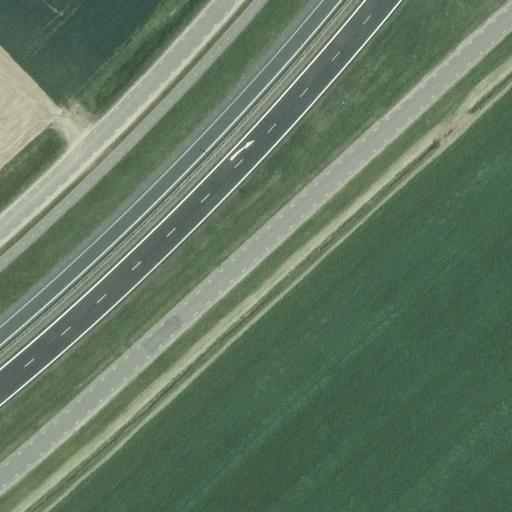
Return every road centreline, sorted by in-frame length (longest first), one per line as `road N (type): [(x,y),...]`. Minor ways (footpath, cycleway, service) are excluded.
road 1 (unclassified): [(0,480),(511,15)]
road 2 (trunk): [(0,388),(227,175),(382,0)]
road 3 (trunk): [(333,0),(159,189),(0,337)]
road 4 (unclassified): [(0,231),(228,0)]
